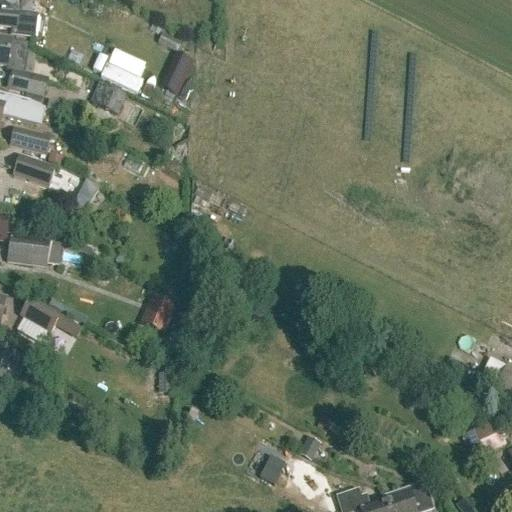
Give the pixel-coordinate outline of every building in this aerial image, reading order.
[(30,44),(34,20),(14,17),(15,13),(13,12),(15,0),(0,0),(0,31),(7,33),(6,40),(30,44)] [(180,47),(162,38),(158,47),(175,56),(180,47)] [(0,70),(5,71),(9,44),(0,42),(0,70)] [(9,44),(5,71),(5,74),(12,75),(12,74),(23,77),(27,47),(9,44)] [(176,57),(170,70),(184,77),(191,64),(176,57)] [(43,102),(49,83),(23,77),(12,74),(12,75),(7,93),(43,102)] [(0,120),(40,131),(44,114),(28,106),(0,97),(0,120)] [(47,159),(52,140),(15,131),(10,150),(47,159)] [(53,171),(18,159),(11,179),(47,190),(53,171)] [(46,272),(49,242),(10,238),(7,267),(46,272)] [(84,331),(30,301),(20,320),(51,337),(55,330),(77,342),(84,331)] [(151,302),(140,327),(164,338),(175,313),(151,302)] [(0,386),(10,390),(18,359),(0,353),(0,386)] [(511,397),(511,369),(507,367),(496,390),(511,397)] [(93,437),(101,423),(82,413),(74,427),(93,437)] [(484,458),(506,448),(500,436),(493,421),(486,424),(488,427),(473,434),(479,446),(484,458)] [(312,465),(321,447),(308,440),(298,458),(312,465)] [(273,489),(284,468),(270,460),(259,482),(273,489)] [(385,505),(387,511),(432,511),(427,496),(415,490),(383,500),(385,505)] [(387,511),(385,505),(370,510),(366,498),(360,500),(358,493),(335,500),(339,511),(387,511)]
